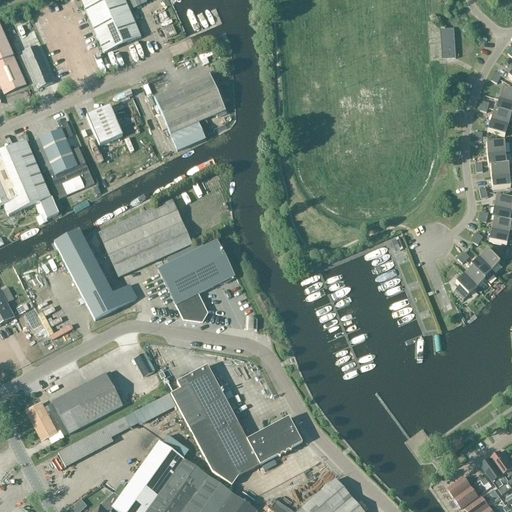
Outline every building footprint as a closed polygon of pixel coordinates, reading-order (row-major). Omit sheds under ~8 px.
[(80,0),(74,2),(77,10),(83,8),(104,55),(141,39),(123,0),(80,0)] [(141,6),(138,0),(128,0),(133,10),(141,6)] [(0,87),(4,97),(26,87),(0,28),(0,87)] [(441,31),(444,61),(455,60),(453,30),(441,31)] [(23,54),(23,55),(38,91),(53,85),(38,48),(23,54)] [(210,51),(201,57),(205,63),(214,58),(210,51)] [(468,58),(466,62),(474,68),(477,63),(468,58)] [(154,100),(177,153),(177,154),(205,141),(198,125),(216,117),(217,120),(226,116),(209,76),(154,100)] [(511,93),(502,90),(498,101),(511,105),(511,93)] [(493,111),(511,116),(511,105),(498,101),(495,112),(493,111)] [(109,109),(86,119),(99,149),(122,139),(109,109)] [(511,116),(493,111),(490,122),(507,127),(511,117),(511,116)] [(507,127),(490,122),(487,133),(504,138),(507,127)] [(53,174),(50,176),(46,177),(57,202),(67,198),(62,187),(80,180),(84,190),(94,186),(78,150),(71,153),(65,141),(72,138),(66,123),(58,126),(61,132),(39,141),(53,174)] [(0,209),(4,208),(8,218),(40,204),(47,221),(59,216),(51,199),(50,200),(26,144),(0,155),(0,209)] [(486,146),(487,157),(505,156),(504,144),(486,146)] [(107,159),(121,161),(122,154),(108,153),(107,159)] [(487,157),(488,168),(508,167),(508,166),(506,166),(505,156),(487,157)] [(490,169),(491,179),(509,178),(508,167),(488,168),(488,169),(490,169)] [(509,178),(491,179),(492,191),(510,189),(509,178)] [(511,201),(496,198),(493,209),(511,213),(511,208),(511,201)] [(99,236),(119,280),(191,247),(172,203),(99,236)] [(181,212),(186,225),(197,220),(192,207),(181,212)] [(493,209),(491,221),(511,225),(511,224),(509,224),(511,213),(493,209)] [(493,221),(490,232),(508,236),(511,225),(491,221),(493,221)] [(79,232),(54,245),(95,323),(137,301),(129,287),(112,296),(79,232)] [(508,236),(490,232),(488,243),(506,247),(508,236)] [(393,248),(395,247),(398,246),(400,252),(405,250),(400,239),(395,241),(393,242),(391,243),(393,248)] [(217,243),(157,272),(182,322),(202,325),(207,316),(198,297),(234,279),(217,243)] [(478,259),(491,273),(499,264),(487,251),(478,259)] [(464,254),(461,257),(466,262),(469,259),(464,254)] [(466,262),(461,257),(457,261),(462,266),(466,262)] [(478,259),(470,267),(484,282),(484,281),(487,283),(494,276),(491,273),(478,259)] [(471,269),(463,277),(476,290),(484,282),(470,267),(470,268),(471,269)] [(476,290),(463,277),(455,284),(459,288),(454,293),(463,302),(468,297),(476,290)] [(0,292),(0,326),(14,319),(0,293),(0,292)] [(14,307),(18,314),(27,309),(24,302),(14,307)] [(131,355),(139,378),(153,373),(144,351),(131,355)] [(222,397),(207,368),(176,384),(180,391),(170,396),(208,468),(212,474),(231,488),(238,479),(299,447),(292,433),(294,432),(289,422),(280,427),(279,426),(274,424),(273,429),(266,433),(247,443),(225,402),(233,398),(230,393),(222,397)] [(41,406),(27,414),(42,443),(60,433),(63,438),(68,435),(69,437),(123,408),(115,394),(119,391),(110,374),(52,404),(53,405),(47,407),(50,413),(46,415),(41,406)] [(130,430),(124,420),(58,455),(66,470),(113,445),(111,441),(130,430)] [(240,428),(243,435),(254,430),(251,423),(240,428)] [(159,444),(120,499),(113,510),(115,511),(184,511),(208,480),(183,461),(188,453),(171,441),(166,449),(159,444)] [(460,441),(445,452),(452,461),(457,457),(454,454),(465,447),(460,441)] [(466,448),(461,451),(466,461),(471,459),(466,448)] [(511,469),(501,453),(491,460),(503,477),(507,475),(510,479),(511,477),(511,473),(511,472),(511,470),(511,469)] [(503,487),(502,485),(499,480),(503,477),(491,460),(481,467),(493,484),(495,483),(498,487),(500,490),(503,487)] [(448,491),(455,501),(472,489),(469,484),(473,481),(470,478),(466,481),(465,479),(448,491)] [(253,511),(208,480),(184,511),(253,511)] [(360,511),(335,482),(300,511),(360,511)] [(455,501),(462,511),(479,499),(477,496),(481,493),(479,490),(475,493),(472,489),(455,501)] [(111,511),(113,510),(120,499),(114,495),(94,511),(111,511)] [(466,511),(465,511),(485,511),(490,509),(487,505),(491,502),(488,498),(484,501),(483,499),(466,511)]
